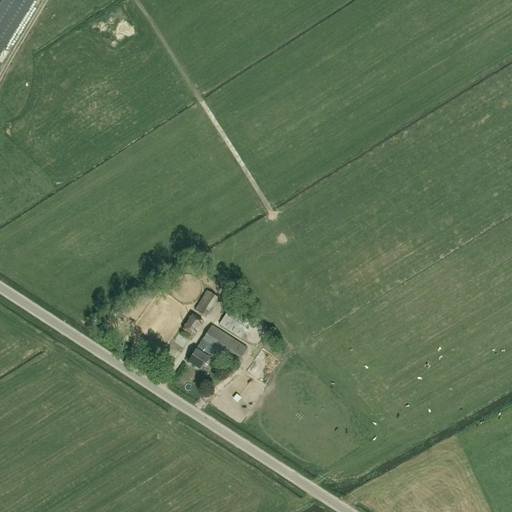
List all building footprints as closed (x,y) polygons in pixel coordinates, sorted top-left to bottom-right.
[(0,0),(0,52),(33,0),(0,0)] [(206,289),(194,309),(206,315),(217,295),(206,289)] [(231,305),(219,324),(242,338),(254,320),(231,305)] [(163,312),(173,322),(176,318),(166,308),(163,312)] [(191,312),(181,328),(193,335),(203,320),(191,312)] [(247,348),(211,325),(201,342),(203,344),(199,351),(196,350),(188,362),(201,370),(214,351),(236,365),(247,348)] [(163,347),(169,356),(174,352),(169,343),(163,347)]
